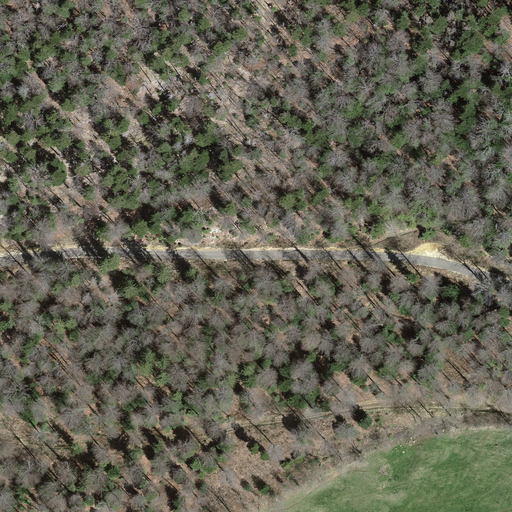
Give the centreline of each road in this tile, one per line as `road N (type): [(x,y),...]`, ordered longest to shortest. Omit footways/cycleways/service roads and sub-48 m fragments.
road 1 (unclassified): [(511,285),(360,256),(94,252),(0,262)]
road 2 (track): [(0,437),(56,444),(148,439),(382,406),(511,411)]
